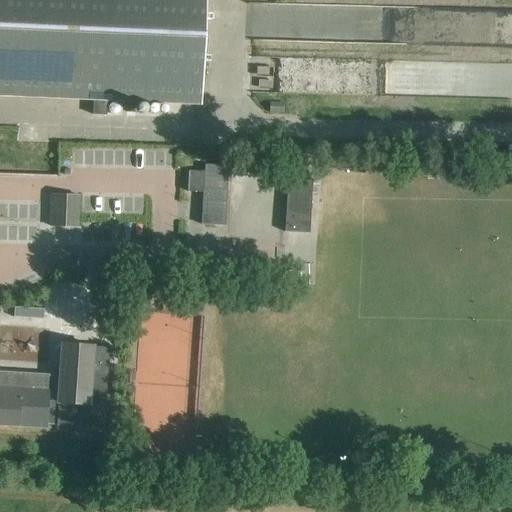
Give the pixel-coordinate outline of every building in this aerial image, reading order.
[(200,105),(204,19),(204,0),(0,0),(0,95),(106,100),(200,105)] [(246,3),(247,32),(274,31),(273,3),(246,3)] [(287,4),(287,37),(303,38),(304,5),(287,4)] [(511,38),(511,9),(407,8),(407,21),(394,21),(394,37),(511,38)] [(301,85),(300,71),(263,72),(263,56),(242,57),(243,87),(301,85)] [(93,99),(92,115),(105,116),(106,100),(93,99)] [(188,171),(187,192),(188,192),(202,192),(202,193),(200,225),(224,226),(227,179),(227,178),(228,166),(204,165),(203,172),(188,171)] [(311,181),(288,180),(285,232),(308,233),(311,181)] [(48,227),(78,228),(79,196),(50,194),(48,227)] [(13,308),(12,317),(42,318),(43,309),(13,308)] [(0,425),(46,429),(47,425),(56,426),(56,429),(101,432),(103,407),(104,407),(108,349),(93,348),(93,347),(61,345),(58,382),(49,382),(50,376),(0,373),(0,425)]
